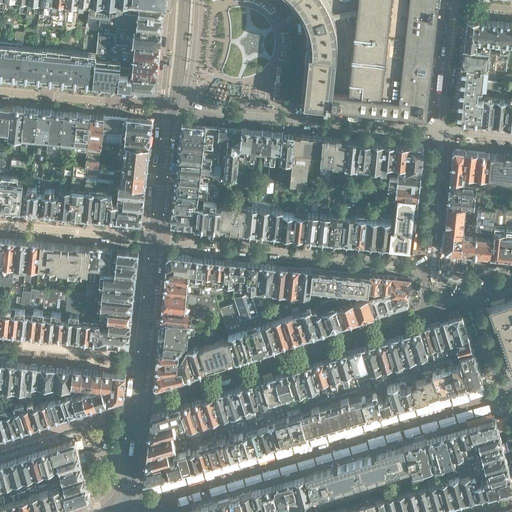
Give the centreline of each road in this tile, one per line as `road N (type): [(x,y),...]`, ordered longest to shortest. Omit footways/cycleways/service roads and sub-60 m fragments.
road 1 (residential): [(124,509),(511,394)]
road 2 (residential): [(425,311),(136,406)]
road 3 (residential): [(153,240),(425,265)]
road 4 (residential): [(439,132),(173,105)]
road 5 (residential): [(173,105),(0,91)]
road 6 (residential): [(136,406),(153,240)]
road 7 (residential): [(0,225),(153,240)]
road 8 (residential): [(136,406),(0,449)]
road 9 (residential): [(153,240),(173,105)]
road 10 (residential): [(439,132),(425,265)]
road 11 (residential): [(452,4),(439,132)]
